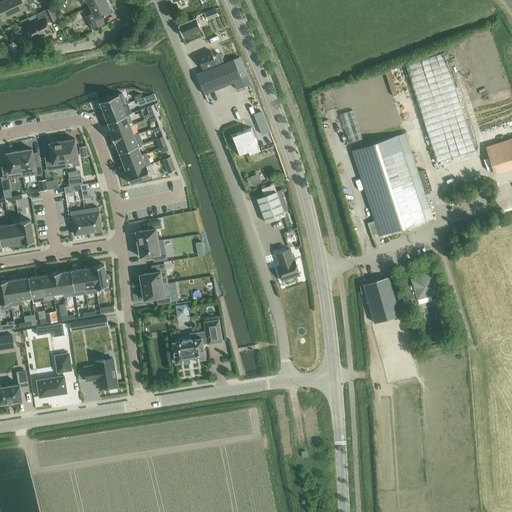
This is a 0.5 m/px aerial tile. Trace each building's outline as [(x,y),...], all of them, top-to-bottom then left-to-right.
[(4,0),(0,2),(0,11),(4,19),(25,9),(21,0),(4,0)] [(106,0),(103,0),(89,6),(92,13),(86,16),(91,28),(105,22),(102,16),(112,11),(106,0)] [(45,10),(51,22),(56,19),(51,7),(45,10)] [(216,8),(204,12),(207,20),(219,16),(216,8)] [(39,20),(26,26),(29,32),(33,40),(49,32),(52,31),(45,17),(48,16),(45,10),(36,15),(39,20)] [(61,11),(55,14),(58,20),(64,17),(61,11)] [(181,23),(178,25),(183,37),(201,29),(196,17),(189,20),(189,18),(180,22),(181,23)] [(220,27),(225,45),(235,42),(230,24),(220,27)] [(211,51),(197,56),(203,69),(217,64),(211,51)] [(413,62),(406,64),(411,80),(437,162),(475,150),(444,52),(413,62)] [(239,57),(196,74),(204,94),(233,82),(236,89),(245,86),(241,77),(247,75),(239,57)] [(119,94),(100,101),(104,112),(123,105),(119,94)] [(145,96),(137,99),(139,106),(148,102),(147,100),(145,97),(145,96)] [(123,105),(104,112),(108,122),(126,115),(126,114),(123,105)] [(151,106),(147,107),(151,117),(155,116),(151,106)] [(340,115),(349,143),(362,139),(352,110),(340,115)] [(126,115),(108,122),(111,132),(130,125),(133,125),(129,114),(126,114),(126,115)] [(111,132),(115,143),(116,143),(115,142),(134,135),(130,125),(111,132)] [(231,136),(239,154),(248,151),(249,154),(259,150),(250,128),(231,136)] [(397,135),(352,150),(380,236),(425,221),(433,218),(425,194),(417,171),(405,132),(397,135)] [(134,135),(115,142),(116,143),(119,152),(138,145),(138,146),(143,144),(139,133),(134,135)] [(511,134),(492,140),(500,170),(511,166),(511,134)] [(163,135),(156,138),(159,148),(166,146),(163,135)] [(75,139),(62,141),(66,162),(73,160),(73,166),(79,165),(78,160),(75,139)] [(51,156),(46,157),(47,169),(67,166),(66,162),(62,141),(52,142),(49,143),(51,156)] [(138,145),(119,152),(123,162),(142,155),(138,146),(138,145)] [(29,149),(19,151),(23,176),(36,174),(42,173),(42,171),(39,152),(33,153),(32,148),(29,149)] [(8,166),(2,167),(3,170),(4,179),(10,178),(23,176),(19,151),(10,152),(6,153),(8,166)] [(142,155),(123,162),(127,172),(146,165),(147,165),(150,164),(146,153),(142,155)] [(171,156),(163,159),(168,172),(176,169),(171,156)] [(276,164),(265,165),(266,175),(277,174),(276,164)] [(127,172),(126,172),(130,183),(151,176),(147,165),(146,165),(127,172)] [(422,169),(417,171),(425,194),(430,192),(422,169)] [(473,197),(488,192),(486,187),(472,192),(473,197)] [(257,198),(266,222),(285,215),(276,191),(257,198)] [(98,207),(85,209),(88,232),(102,230),(98,207)] [(85,209),(71,212),(75,234),(88,232),(85,209)] [(31,220),(19,221),(19,222),(20,222),(23,242),(22,242),(22,243),(34,241),(31,220)] [(149,229),(136,231),(138,244),(158,241),(158,240),(156,228),(161,227),(160,221),(148,223),(149,229)] [(19,222),(9,224),(12,244),(22,242),(23,242),(20,222),(19,222)] [(9,224),(0,225),(0,236),(1,245),(12,244),(9,224)] [(287,237),(297,236),(296,227),(277,228),(278,246),(287,245),(287,237)] [(158,241),(138,244),(140,257),(153,255),(154,260),(166,259),(165,252),(165,253),(163,239),(158,240),(158,241)] [(277,266),(282,281),(300,274),(295,260),(293,260),(289,249),(276,253),(280,265),(277,266)] [(104,264),(92,266),(92,267),(93,267),(96,287),(97,287),(107,285),(104,264)] [(153,272),(140,274),(140,276),(142,287),(163,283),(163,284),(167,283),(164,264),(155,265),(152,266),(153,272)] [(92,267),(82,268),(86,293),(97,291),(97,287),(96,287),(93,267),(92,267)] [(82,268),(71,270),(75,295),(86,293),(82,268)] [(61,272),(64,292),(64,296),(75,295),(71,270),(61,272)] [(61,272),(50,273),(54,293),(64,292),(61,272)] [(432,298),(439,296),(432,272),(411,278),(414,289),(408,290),(412,304),(419,302),(417,298),(431,294),(432,298)] [(50,273),(40,274),(44,294),(54,293),(50,273)] [(40,274),(29,276),(32,296),(44,294),(40,274)] [(29,276),(18,278),(21,298),(32,296),(29,276)] [(397,309),(388,276),(363,284),(374,323),(399,315),(397,309)] [(7,279),(0,279),(0,302),(10,301),(7,279)] [(8,280),(7,280),(11,301),(11,305),(22,303),(22,298),(21,298),(18,279),(8,280)] [(163,283),(142,287),(144,300),(157,297),(158,303),(170,301),(169,295),(167,283),(163,284),(163,283)] [(181,312),(192,309),(189,295),(178,298),(181,312)] [(114,305),(100,307),(101,313),(114,311),(114,305)] [(56,311),(46,312),(47,322),(57,321),(56,311)] [(106,316),(70,322),(71,330),(108,324),(106,316)] [(173,341),(172,342),(172,343),(175,361),(175,362),(176,362),(186,360),(186,361),(195,359),(204,357),(205,357),(205,356),(203,343),(208,342),(208,343),(222,341),(219,319),(204,322),(206,331),(200,332),(201,337),(192,339),(192,338),(182,340),(173,342),(173,341)] [(63,323),(36,327),(37,335),(53,332),(54,337),(64,335),(63,323)] [(12,334),(0,336),(0,348),(14,346),(12,334)] [(259,348),(258,344),(253,345),(237,349),(235,349),(235,353),(238,352),(246,351),(254,349),(259,348)] [(59,376),(37,379),(39,397),(49,395),(67,392),(64,375),(63,375),(63,371),(72,370),(69,353),(55,355),(57,372),(58,372),(59,376)] [(96,365),(84,366),(87,381),(95,379),(94,378),(98,378),(100,387),(117,384),(113,358),(95,361),(96,365)] [(19,383),(0,386),(0,402),(7,402),(14,401),(14,400),(22,399),(21,391),(29,390),(27,380),(19,382),(19,383)]
